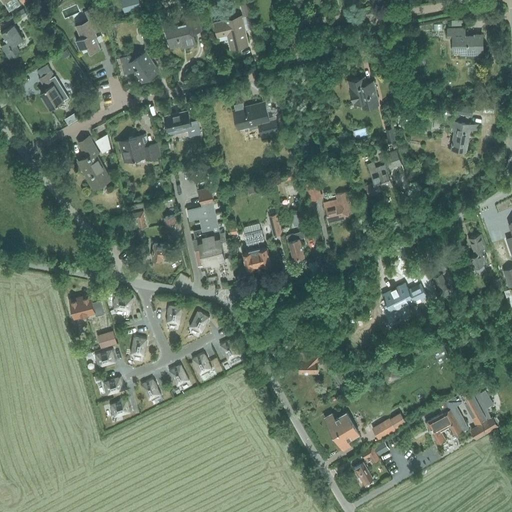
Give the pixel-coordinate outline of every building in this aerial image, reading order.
[(139,0),(121,0),(125,11),(141,6),(139,0)] [(240,0),(244,16),(251,14),(248,0),(240,0)] [(89,19),(76,25),(82,38),(76,40),(80,49),(87,46),(90,52),(101,47),(96,36),(97,36),(96,32),(93,26),(99,24),(94,12),(91,7),(85,9),(88,15),(89,19)] [(13,15),(17,21),(28,14),(24,8),(13,15)] [(188,21),(167,27),(169,36),(171,35),(173,46),(186,42),(187,46),(197,44),(194,32),(202,30),(197,10),(186,13),(188,21)] [(225,21),(216,23),(218,35),(226,33),(230,50),(248,45),(241,16),(225,20),(225,21)] [(8,41),(2,45),(10,58),(21,52),(16,43),(24,38),(15,24),(2,32),(8,41)] [(148,24),(141,25),(143,32),(147,49),(158,46),(154,29),(150,30),(148,24)] [(460,53),(460,55),(483,54),(482,33),(474,33),(474,35),(466,35),(465,28),(448,29),(448,38),(452,38),(453,53),(460,53)] [(67,49),(60,54),(63,59),(70,54),(67,49)] [(146,52),(134,60),(131,54),(120,57),(124,73),(135,70),(136,71),(137,71),(143,81),(158,71),(146,52)] [(59,81),(52,70),(48,63),(37,70),(41,76),(39,78),(46,89),(41,92),(51,108),(65,100),(55,84),(59,81)] [(349,81),(354,104),(360,103),(362,109),(379,105),(373,81),(366,83),(365,77),(349,81)] [(234,106),(240,130),(249,128),(250,129),(259,127),(262,140),(282,135),(277,117),(268,119),(264,102),(245,107),(244,104),(234,106)] [(454,114),(454,115),(458,116),(458,114),(471,116),(473,110),(464,108),(456,107),(455,113),(454,114)] [(169,135),(187,131),(189,136),(201,134),(198,120),(191,121),(189,110),(165,115),(169,135)] [(454,131),(451,149),(466,152),(470,129),(478,131),(478,126),(448,120),(447,126),(451,127),(450,131),(454,131)] [(386,129),(387,132),(389,140),(395,138),(392,127),(386,129)] [(145,134),(120,141),(118,141),(124,161),(146,155),(147,159),(160,156),(157,143),(148,145),(145,134)] [(80,161),(95,187),(109,179),(95,154),(98,153),(89,137),(79,143),(87,157),(80,161)] [(387,152),(384,153),(390,168),(402,164),(397,149),(394,150),(387,152)] [(386,164),(376,167),(374,162),(367,164),(374,182),(365,185),(369,196),(378,193),(377,191),(393,185),(386,164)] [(291,171),(280,174),(282,181),(294,178),(291,171)] [(318,180),(305,183),(309,201),(324,197),(323,194),(321,194),(318,180)] [(246,186),(248,194),(260,190),(258,183),(246,186)] [(199,217),(204,236),(194,239),(200,265),(205,264),(205,265),(214,263),(213,259),(217,258),(217,260),(224,258),(221,242),(224,241),(223,233),(220,233),(213,202),(215,201),(211,186),(198,190),(202,205),(187,209),(190,219),(199,217)] [(337,199),(324,202),(328,222),(350,216),(354,215),(348,191),(336,194),(337,199)] [(173,196),(154,200),(155,205),(160,203),(160,204),(174,201),(173,196)] [(138,219),(140,227),(146,225),(144,212),(133,214),(134,219),(138,219)] [(282,232),(279,222),(276,213),(268,215),(271,225),(274,234),(282,232)] [(175,214),(166,217),(170,237),(183,234),(180,222),(177,222),(175,214)] [(289,241),(294,259),(296,258),(297,260),(298,261),(303,259),(304,258),(304,256),(305,256),(300,239),(305,237),(305,238),(313,236),(306,215),(298,217),(302,231),(287,235),(289,241)] [(260,229),(251,231),(251,234),(259,265),(262,264),(263,265),(271,263),(267,247),(261,249),(260,246),(260,247),(258,241),(264,239),(262,229),(261,229),(260,229)] [(250,251),(243,253),(247,269),(255,267),(255,266),(259,265),(251,234),(251,231),(245,233),(244,233),(247,244),(248,243),(249,249),(250,251)] [(467,257),(471,269),(487,263),(484,255),(483,252),(488,250),(482,233),(468,238),(474,255),(467,257)] [(154,258),(156,260),(159,261),(161,259),(163,259),(163,257),(172,258),(173,245),(154,243),(153,258),(154,258)] [(511,266),(503,270),(509,287),(511,285),(511,266)] [(441,273),(433,277),(440,291),(448,287),(441,273)] [(504,290),(500,277),(493,280),(497,292),(504,290)] [(408,306),(427,297),(435,293),(429,280),(409,290),(405,283),(396,287),(397,289),(384,295),(392,312),(407,304),(408,306)] [(74,318),(95,313),(96,312),(93,301),(91,292),(69,298),(74,318)] [(113,308),(131,311),(133,297),(115,294),(113,308)] [(100,300),(93,301),(96,312),(95,313),(96,315),(104,313),(100,300)] [(183,306),(169,303),(166,321),(180,324),(183,306)] [(190,325),(202,332),(210,315),(198,309),(190,325)] [(315,324),(308,328),(316,344),(324,340),(315,324)] [(101,347),(117,342),(113,330),(97,335),(101,347)] [(134,336),(131,353),(144,355),(147,338),(134,336)] [(220,344),(228,360),(241,353),(233,337),(220,344)] [(325,356),(326,355),(313,343),(306,349),(306,352),(300,352),(300,371),(318,371),(318,358),(323,354),(325,356)] [(95,353),(99,367),(117,362),(112,348),(95,353)] [(192,358),(200,374),(213,368),(204,352),(192,358)] [(169,370),(177,386),(190,379),(182,363),(169,370)] [(398,379),(401,377),(394,364),(380,372),(387,384),(391,382),(392,381),(395,379),(398,379)] [(343,375),(336,378),(342,389),(349,386),(343,375)] [(104,381),(108,395),(125,389),(121,376),(104,381)] [(149,400),(162,394),(153,377),(141,384),(149,400)] [(476,384),(445,401),(448,407),(462,399),(463,401),(475,423),(477,422),(478,421),(479,421),(489,416),(486,407),(493,403),(485,389),(480,392),(476,384)] [(110,403),(114,417),(132,412),(127,398),(110,403)] [(462,399),(448,407),(449,409),(456,405),(463,401),(462,399)] [(448,407),(445,401),(439,404),(439,406),(443,412),(449,409),(448,407)] [(443,412),(426,421),(437,442),(439,441),(445,438),(441,430),(450,426),(454,433),(461,429),(462,430),(468,427),(456,405),(449,409),(443,412)] [(325,417),(334,433),(354,422),(347,411),(336,418),(333,413),(325,417)] [(400,412),(390,418),(373,428),(379,438),(396,428),(406,422),(400,412)] [(477,422),(478,425),(490,418),(489,416),(479,421),(478,421),(477,422)] [(478,425),(471,430),(475,437),(490,428),(491,429),(494,428),(497,426),(492,417),(490,418),(478,425)] [(354,422),(334,433),(344,450),(351,445),(348,440),(360,432),(354,422)] [(383,438),(373,445),(379,455),(389,448),(383,438)] [(369,454),(374,461),(379,458),(372,445),(362,452),(365,457),(369,454)] [(373,477),(364,461),(354,467),(363,483),(373,477)]
